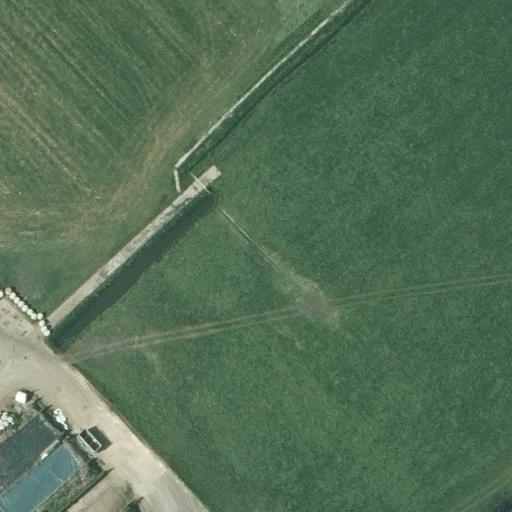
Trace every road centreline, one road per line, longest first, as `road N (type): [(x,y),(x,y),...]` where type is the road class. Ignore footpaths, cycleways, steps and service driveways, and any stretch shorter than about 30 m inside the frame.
road 1 (track): [(511,206),(246,156),(219,167)]
road 2 (track): [(8,350),(219,167)]
road 3 (track): [(22,366),(164,511)]
